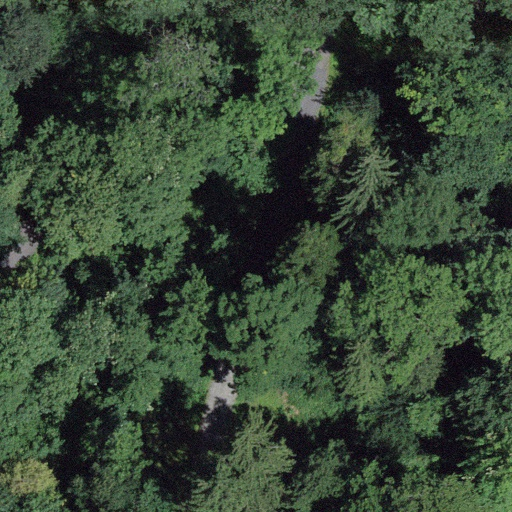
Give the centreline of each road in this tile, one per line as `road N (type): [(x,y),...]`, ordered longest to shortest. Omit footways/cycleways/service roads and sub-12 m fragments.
road 1 (track): [(196,511),(208,433),(262,235),(312,107),(314,32),(301,0)]
road 2 (track): [(215,0),(0,281)]
